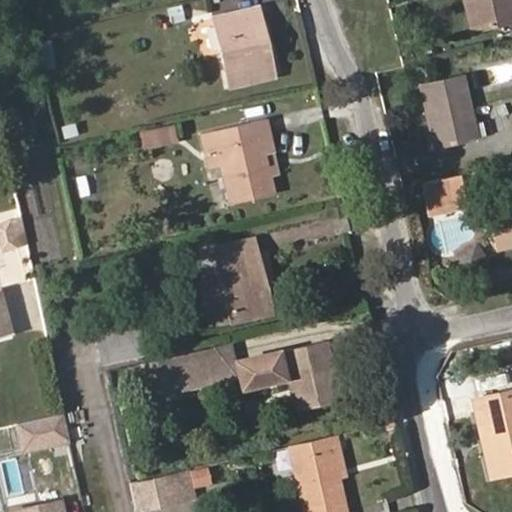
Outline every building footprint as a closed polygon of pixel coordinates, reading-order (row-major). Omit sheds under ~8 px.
[(511,20),(511,0),(464,0),(471,30),(511,20)] [(263,31),(257,4),(249,6),(255,33),(263,31)] [(183,18),(181,6),(170,9),(173,21),(183,18)] [(255,33),(249,6),(213,15),(230,88),(274,78),(263,31),(255,33)] [(477,138),(463,74),(419,84),(434,148),(477,138)] [(269,176),(264,153),(273,152),(265,118),(201,133),(205,151),(217,148),(221,163),(230,203),(273,193),(269,176)] [(77,134),(73,122),(61,125),(65,138),(77,134)] [(147,148),(177,141),(172,123),(143,130),(147,148)] [(221,163),(217,148),(205,151),(208,165),(221,163)] [(278,174),(273,152),(264,153),(269,176),(278,174)] [(465,179),(482,176),(481,170),(464,174),(465,179)] [(465,207),(458,174),(422,182),(429,215),(465,207)] [(511,204),(489,210),(497,248),(511,245),(511,204)] [(19,216),(4,219),(10,245),(25,241),(19,216)] [(271,312),(253,238),(213,247),(221,278),(231,322),(271,312)] [(231,322),(221,278),(200,282),(211,327),(231,322)] [(445,293),(451,285),(445,280),(439,288),(445,293)] [(0,335),(12,333),(0,288),(0,335)] [(143,354),(136,322),(96,331),(103,362),(143,354)] [(339,398),(326,342),(280,353),(279,350),(235,360),(238,377),(241,388),(289,377),(296,408),(339,398)] [(235,360),(231,343),(191,352),(197,386),(238,377),(235,360)] [(197,386),(191,352),(160,360),(167,393),(197,386)] [(167,393),(160,360),(140,364),(148,397),(167,393)] [(68,443),(62,413),(13,423),(19,453),(68,443)] [(346,511),(339,477),(334,454),(340,452),(336,435),(289,446),(303,511),(346,511)] [(498,475),(489,435),(481,436),(490,477),(498,475)] [(344,471),(340,452),(334,454),(339,477),(345,476),(344,471)] [(210,482),(206,467),(191,471),(194,485),(210,482)] [(192,498),(186,470),(173,473),(179,501),(192,498)] [(179,501),(173,473),(130,482),(137,510),(179,501)] [(65,511),(62,497),(7,509),(7,511),(65,511)]
